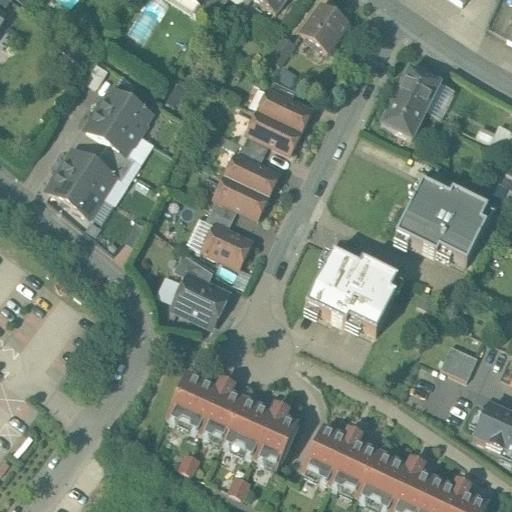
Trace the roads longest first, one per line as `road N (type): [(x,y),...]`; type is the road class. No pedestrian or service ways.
road 1 (residential): [(21,511),(117,380),(130,335),(118,296),(0,192)]
road 2 (residential): [(401,23),(336,125),(260,279)]
road 3 (residential): [(511,85),(401,23)]
